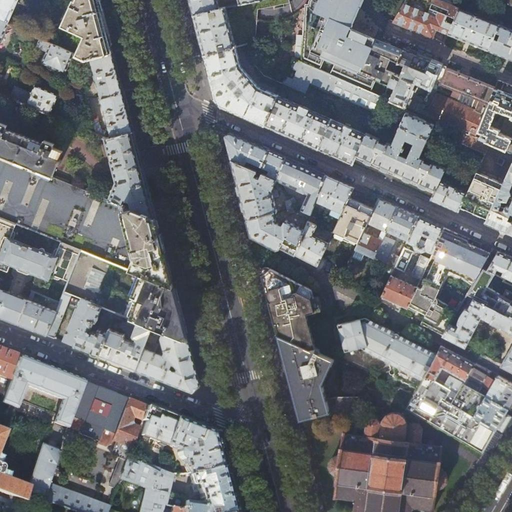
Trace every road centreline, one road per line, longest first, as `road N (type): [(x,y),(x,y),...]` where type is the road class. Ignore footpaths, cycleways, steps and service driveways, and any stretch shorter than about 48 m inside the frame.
road 1 (residential): [(511,245),(173,96)]
road 2 (primary): [(263,436),(173,96)]
road 3 (residential): [(0,333),(263,436)]
